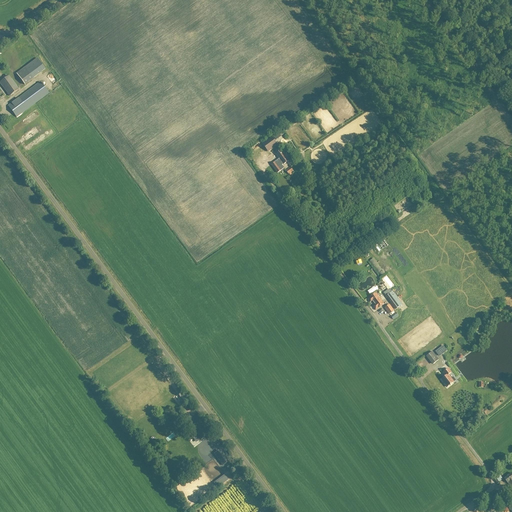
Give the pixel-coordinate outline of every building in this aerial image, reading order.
[(37,59),(24,68),(16,74),(24,85),(45,69),(37,59)] [(0,84),(9,97),(19,90),(8,76),(3,80),(0,76),(0,84)] [(8,106),(16,117),(48,94),(40,82),(8,106)] [(262,145),(268,152),(277,145),(271,138),(262,145)] [(282,165),(283,164),(283,165),(288,161),(281,151),(276,154),(279,159),(271,165),(277,173),(284,168),(282,165)] [(383,277),(391,288),(395,285),(387,274),(383,277)] [(386,297),(396,310),(401,306),(391,292),(386,297)] [(375,293),(369,298),(367,299),(370,303),(373,302),(375,305),(373,307),(375,311),(384,304),(375,293)] [(384,308),(389,314),(394,311),(389,305),(384,308)] [(432,352),(427,356),(433,364),(438,360),(432,352)] [(455,381),(453,378),(451,379),(448,375),(451,373),(448,369),(443,373),(446,376),(441,380),(447,388),(450,385),(450,386),(451,385),(453,383),(455,381)] [(202,430),(196,423),(190,428),(193,433),(194,432),(200,440),(207,435),(203,430),(202,430)]
